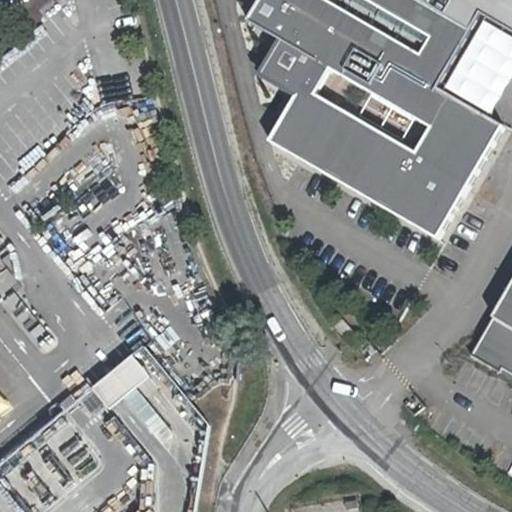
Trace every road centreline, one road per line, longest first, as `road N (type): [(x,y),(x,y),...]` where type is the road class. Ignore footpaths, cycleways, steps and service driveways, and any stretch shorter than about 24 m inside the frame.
road 1 (secondary): [(328,394),(249,264),(206,139),(178,0)]
road 2 (secondary): [(480,511),(427,483),(328,394)]
road 3 (residential): [(328,394),(251,466),(242,511)]
